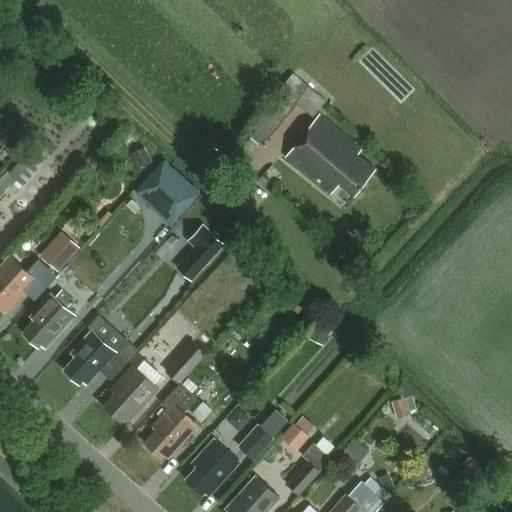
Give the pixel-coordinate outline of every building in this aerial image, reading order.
[(34,70),(48,55),(38,46),(24,61),(34,70)] [(311,118),(325,102),(292,74),(242,131),(258,146),(264,139),(265,140),(296,105),(311,118)] [(338,183),(353,195),(374,170),(356,155),(360,150),(320,116),(286,157),(330,194),(338,183)] [(8,173),(15,179),(29,164),(23,157),(8,173)] [(0,195),(15,179),(8,173),(6,171),(0,177),(0,195)] [(40,260),(55,273),(77,249),(62,236),(40,260)] [(111,243),(86,271),(114,295),(139,266),(111,243)] [(0,267),(0,309),(5,313),(35,279),(10,256),(0,267)] [(74,316),(68,310),(75,303),(61,290),(54,298),(51,295),(30,317),(34,321),(22,334),(38,348),(41,345),(45,348),(74,316)] [(323,345),(332,326),(317,319),(308,338),(323,345)] [(115,352),(92,332),(70,356),(73,360),(64,371),(82,388),(115,352)] [(206,355),(191,342),(165,371),(179,384),(206,355)] [(120,422),(123,419),(127,422),(157,388),(133,366),(111,391),(114,394),(103,406),(120,422)] [(168,459),(199,426),(184,412),(196,398),(180,383),(162,403),(167,408),(151,426),(155,430),(144,442),(161,458),(164,456),(168,459)] [(403,384),(397,391),(403,398),(391,401),(396,419),(410,414),(409,411),(416,409),(412,395),(403,384)] [(243,429),(256,417),(241,402),(228,415),(243,429)] [(257,424),(237,446),(253,461),(272,439),(269,436),(278,427),(267,418),(259,426),(257,424)] [(284,434),(301,449),(314,434),(298,420),(284,434)] [(353,438),(350,442),(341,452),(357,465),(365,455),(368,451),(353,438)] [(193,464),(197,468),(186,480),(202,494),(205,491),(209,495),(238,463),(214,440),(193,464)] [(307,461),(319,472),(331,459),(314,443),(302,456),(307,461)] [(298,495),(319,472),(307,461),(287,484),(298,495)] [(226,508),(230,511),(229,511),(266,511),(279,499),(254,477),(226,508)] [(354,511),(373,511),(382,503),(384,504),(390,497),(369,477),(363,484),(359,481),(346,495),(359,507),(354,511)] [(327,511),(354,511),(359,507),(346,495),(345,493),(327,511)]
